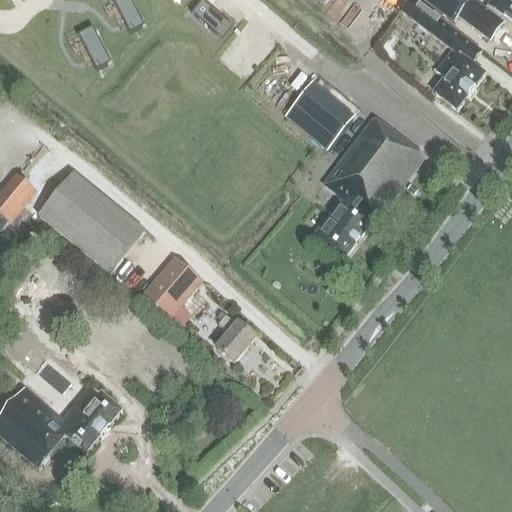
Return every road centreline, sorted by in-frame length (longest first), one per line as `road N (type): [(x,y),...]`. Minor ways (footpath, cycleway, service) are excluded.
road 1 (secondary): [(304,409),(511,151)]
road 2 (residential): [(415,511),(304,409)]
road 3 (secondary): [(214,511),(304,409)]
